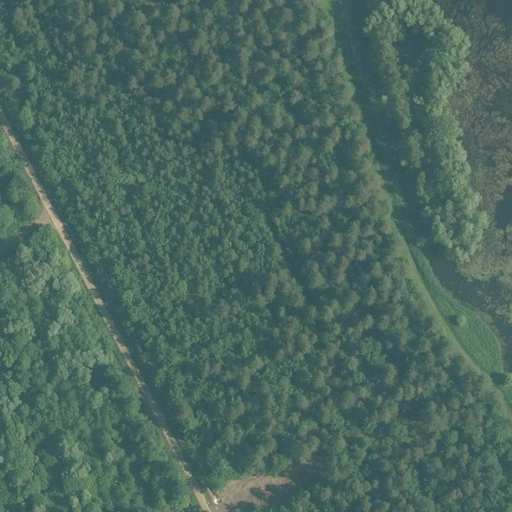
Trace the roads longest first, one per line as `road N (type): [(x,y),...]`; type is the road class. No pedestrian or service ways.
road 1 (unclassified): [(206,511),(0,114)]
road 2 (track): [(511,422),(415,275),(382,182)]
road 3 (track): [(327,0),(382,182)]
